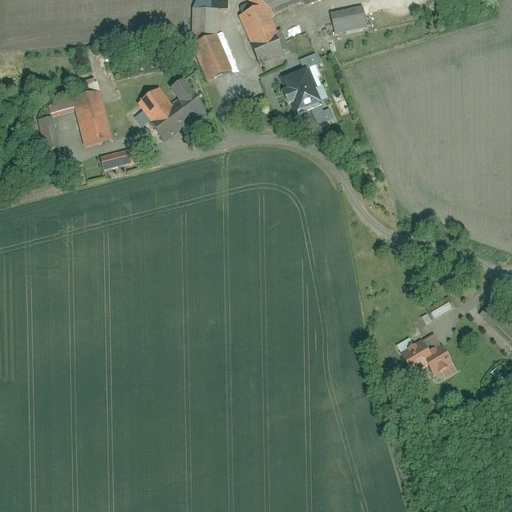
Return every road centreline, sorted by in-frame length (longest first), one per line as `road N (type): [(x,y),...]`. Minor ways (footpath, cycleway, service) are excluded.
road 1 (unclassified): [(504,273),(380,230),(317,152),(280,137),(228,134)]
road 2 (track): [(237,0),(239,83),(225,104),(228,134)]
